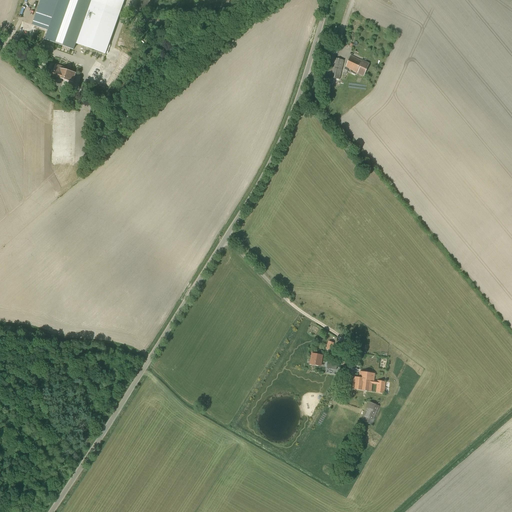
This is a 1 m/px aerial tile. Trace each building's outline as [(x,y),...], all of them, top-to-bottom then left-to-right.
[(91,0),(92,1),(93,1),(117,10),(121,11),(124,0),(91,0)] [(150,0),(137,0),(136,7),(142,8),(148,10),(150,0)] [(49,31),(46,40),(71,49),(73,43),(77,45),(88,12),(60,2),(49,31)] [(89,13),(78,45),(107,55),(118,23),(89,13)] [(340,80),(344,60),(335,58),(338,46),(329,44),(326,56),(321,76),(330,78),(330,77),(340,80)] [(362,60),(351,55),(343,72),(347,74),(349,69),(356,73),(363,77),(369,64),(362,60)] [(76,73),(63,69),(64,67),(56,64),(54,71),(52,71),(51,76),(52,76),(51,79),(59,82),(60,78),(73,82),(76,73)] [(331,350),(334,343),(328,341),(326,349),(331,350)] [(321,363),(322,356),(312,354),(311,357),(312,357),(311,364),(319,365),(319,362),(321,363)] [(328,361),(326,367),(336,370),(337,363),(328,361)] [(374,381),(375,374),(360,372),(359,378),(350,377),(349,382),(353,383),(352,389),(371,391),(372,383),(377,384),(376,392),(384,394),(386,382),(377,380),(377,381),(374,381)] [(378,410),(380,407),(366,407),(361,420),(368,423),(373,423),(378,411),(378,410)]
